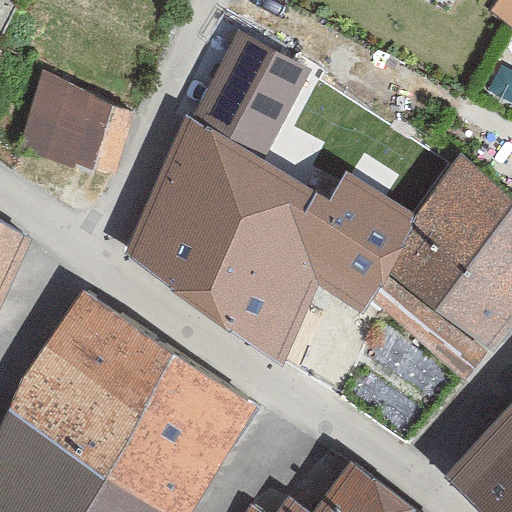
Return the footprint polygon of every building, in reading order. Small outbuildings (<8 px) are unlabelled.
[(511,2),(502,15),(511,22),(511,2)] [(239,23),(196,107),(268,143),(311,60),(239,23)] [(144,114),(51,74),(26,150),(120,176),(144,114)] [(511,189),(468,158),(419,218),(350,179),(335,202),(185,125),(130,258),(292,359),(327,287),(370,310),(392,269),(495,347),(511,325),(511,189)] [(0,314),(31,241),(0,222),(0,314)] [(187,511),(256,406),(88,291),(28,377),(0,442),(0,511),(187,511)] [(511,511),(511,405),(454,471),(497,511),(511,511)] [(426,511),(353,458),(320,508),(295,495),(282,511),(273,511),(260,502),(254,511),(426,511)]
